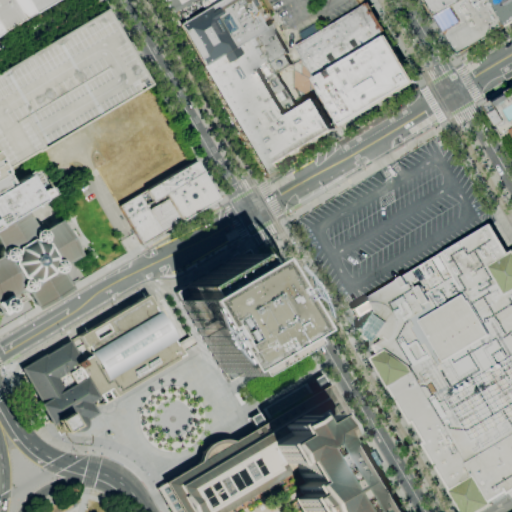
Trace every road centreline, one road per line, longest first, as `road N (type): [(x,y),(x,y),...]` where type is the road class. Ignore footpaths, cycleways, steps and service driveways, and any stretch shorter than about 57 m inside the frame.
road 1 (residential): [(423,511),(283,277)]
road 2 (residential): [(248,215),(119,0)]
road 3 (secondary): [(361,147),(248,215)]
road 4 (secondary): [(70,311),(177,253)]
